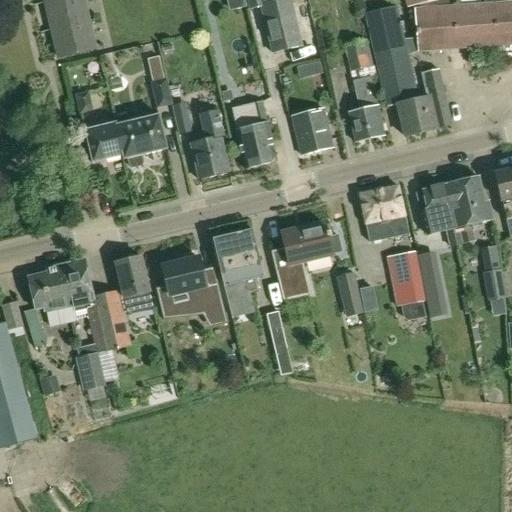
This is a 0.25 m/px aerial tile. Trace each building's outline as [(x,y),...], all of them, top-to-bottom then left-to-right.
[(59,0),(46,3),(53,31),(89,22),(84,0),(59,0)] [(263,0),(247,0),(250,10),(265,6),(264,3),(263,0)] [(272,21),(265,23),(273,53),(303,46),(292,5),(291,0),(277,0),(267,3),(272,21)] [(327,0),(332,11),(343,6),(339,0),(327,0)] [(404,40),(408,57),(418,53),(511,45),(511,3),(436,9),(434,1),(437,0),(405,0),(408,8),(419,5),(420,9),(414,10),(417,40),(404,40)] [(408,57),(404,40),(396,7),(365,15),(387,109),(397,106),(405,138),(437,131),(437,130),(452,126),(439,71),(422,75),(428,97),(408,102),(404,84),(414,81),(408,57)] [(89,22),(53,31),(59,58),(96,50),(89,22)] [(371,79),(376,78),(368,42),(345,47),(354,83),(360,112),(349,114),(356,143),(384,137),(371,79)] [(325,74),(322,62),(312,65),(315,77),(325,74)] [(151,83),(156,110),(172,106),(167,80),(151,83)] [(77,102),(80,116),(94,112),(90,99),(77,102)] [(193,133),(185,103),(171,107),(179,136),(193,133)] [(257,128),(236,133),(245,171),(277,163),(262,103),(251,106),(257,128)] [(324,110),(292,118),(302,156),(333,148),(324,110)] [(206,142),(190,145),(199,181),(229,174),(221,138),(223,138),(218,113),(200,117),(206,142)] [(117,124),(125,160),(127,160),(128,166),(130,168),(142,165),(143,163),(141,157),(168,150),(160,116),(118,126),(117,124)] [(124,161),(125,160),(117,124),(86,131),(93,165),(123,158),(124,161)] [(511,170),(495,174),(506,221),(511,219),(511,170)] [(455,216),(458,228),(462,245),(476,242),(471,225),(493,220),(488,201),(484,202),(478,178),(447,185),(455,216)] [(430,235),(445,231),(449,248),(462,245),(458,228),(455,216),(447,185),(422,191),(423,193),(421,193),(429,230),(430,235)] [(370,243),(409,235),(398,187),(359,195),(370,243)] [(495,222),(484,225),(490,242),(501,239),(495,222)] [(285,249),(272,253),(282,292),(284,300),(311,293),(308,285),(303,262),(332,255),(325,224),(282,235),(285,249)] [(263,276),(251,230),(213,239),(230,309),(252,303),(249,293),(258,291),(255,279),(263,276)] [(425,297),(421,277),(416,253),(386,259),(396,307),(423,303),(426,302),(425,297)] [(154,311),(153,306),(141,257),(136,258),(131,254),(122,257),(120,262),(116,263),(124,299),(128,316),(154,311)] [(204,322),(227,316),(221,291),(208,294),(199,258),(162,268),(170,296),(196,289),(204,322)] [(56,267),(69,323),(76,321),(75,312),(87,310),(96,307),(93,298),(84,260),(56,267)] [(69,323),(56,267),(45,269),(47,275),(28,279),(35,310),(43,308),(44,313),(45,312),(50,327),(69,323)] [(488,300),(506,297),(501,268),(483,271),(488,300)] [(338,275),(343,299),(358,296),(352,271),(338,275)] [(422,277),(426,299),(445,295),(441,274),(422,277)] [(97,355),(98,355),(129,347),(116,293),(93,298),(96,307),(87,310),(95,345),(97,355)] [(9,332),(24,328),(17,304),(2,306),(9,332)] [(266,316),(281,377),(292,374),(278,313),(266,316)] [(5,324),(0,325),(0,450),(37,441),(5,324)] [(105,385),(99,360),(98,355),(97,355),(95,345),(78,349),(80,358),(75,359),(83,392),(106,387),(105,385)] [(45,397),(61,392),(57,377),(40,381),(45,397)] [(381,389),(390,392),(394,384),(384,380),(381,389)] [(45,452),(46,487),(82,485),(81,450),(45,452)]
